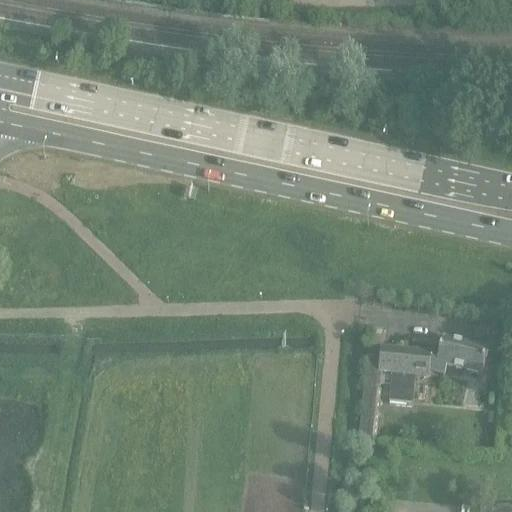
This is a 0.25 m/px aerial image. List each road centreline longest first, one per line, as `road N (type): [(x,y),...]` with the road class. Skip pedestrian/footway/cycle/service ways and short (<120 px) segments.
road 1 (primary): [(0,123),(511,234)]
road 2 (primary): [(511,192),(15,83)]
road 3 (unclassified): [(316,511),(331,315),(319,307),(162,312)]
road 4 (track): [(0,315),(162,312)]
